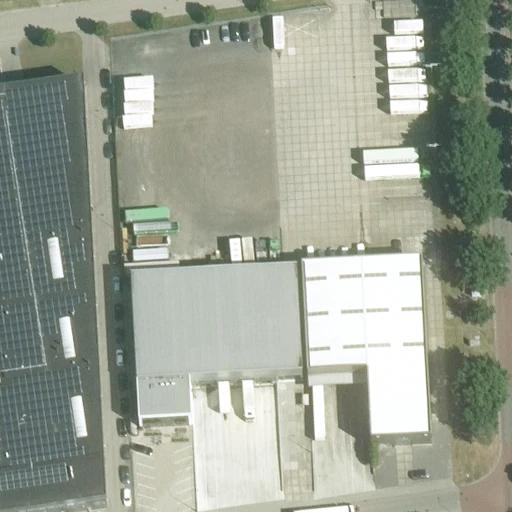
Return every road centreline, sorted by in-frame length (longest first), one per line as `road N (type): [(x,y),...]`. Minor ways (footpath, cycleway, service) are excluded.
road 1 (unclassified): [(509,338),(493,0)]
road 2 (unclassified): [(0,28),(190,0)]
road 3 (unclassified): [(384,511),(511,492)]
